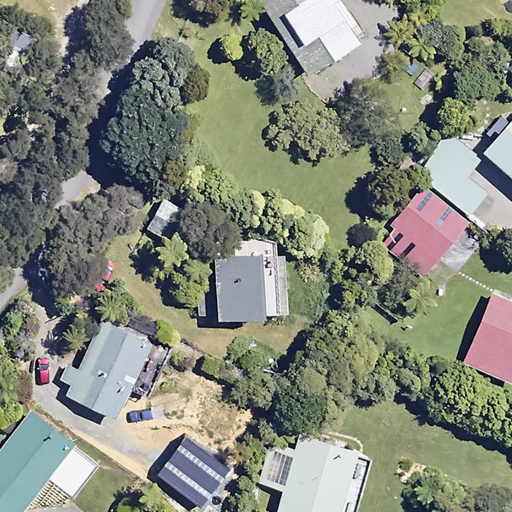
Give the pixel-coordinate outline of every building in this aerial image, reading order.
[(263,0),(310,72),(365,37),(341,0),(263,0)] [(4,67),(21,74),(39,36),(23,28),(4,67)] [(494,138),(485,148),(511,171),(511,117),(510,120),(502,113),(486,132),(494,138)] [(416,171),(471,213),(489,190),(468,174),(482,156),(448,129),(416,171)] [(471,218),(423,180),(389,223),(396,228),(382,245),(424,278),(471,218)] [(164,196),(148,226),(180,243),(196,212),(164,196)] [(197,251),(200,314),(281,309),(277,238),(236,228),(238,249),(197,251)] [(511,294),(495,288),(465,360),(511,378),(511,294)] [(73,380),(68,391),(118,414),(131,387),(150,396),(173,345),(102,312),(79,363),(71,359),(63,376),(73,380)] [(32,407),(0,448),(0,511),(22,511),(77,441),(32,407)] [(284,488),(276,511),(357,511),(374,456),(362,453),(363,447),(301,429),(296,446),(274,440),(262,482),(284,488)]
